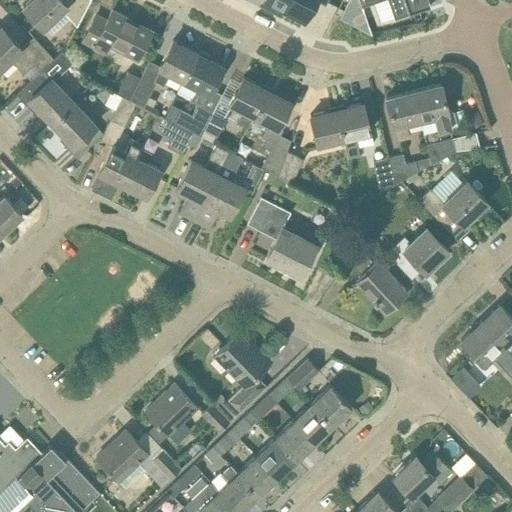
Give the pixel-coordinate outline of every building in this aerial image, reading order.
[(28,0),(23,5),(44,27),(63,9),(77,25),(89,0),(28,0)] [(287,0),(284,7),(305,17),(313,0),(318,0),(325,3),(327,0),(287,0)] [(359,0),(348,0),(340,17),(363,10),(362,5),(359,0)] [(359,0),(362,5),(377,0),(388,0),(394,18),(430,6),(428,0),(359,0)] [(150,30),(128,19),(129,17),(112,9),(107,19),(96,14),(84,39),(104,49),(109,41),(138,56),(152,29),(151,28),(150,30)] [(35,62),(42,70),(54,58),(33,36),(32,36),(36,40),(25,50),(2,25),(0,26),(0,67),(10,58),(24,73),(35,62)] [(160,63),(150,58),(129,98),(135,100),(143,105),(156,79),(164,83),(170,71),(184,78),(198,52),(173,40),(160,63)] [(42,70),(17,93),(26,102),(30,98),(51,121),(73,100),(53,79),(73,61),(62,49),(54,58),(42,70)] [(223,65),(198,52),(184,78),(198,85),(192,97),(202,102),(208,90),(210,90),(223,65)] [(116,91),(123,94),(129,98),(150,58),(149,58),(140,75),(128,69),(116,91)] [(248,126),(254,114),(267,88),(243,76),(230,102),(242,108),(236,120),(248,126)] [(441,83),(413,89),(421,118),(436,115),(440,129),(450,126),(447,112),(448,112),(441,83)] [(261,165),(278,174),(287,146),(276,140),(281,128),(278,127),(291,100),(267,88),(254,114),(268,122),(262,135),(268,138),(265,145),(270,147),(261,165)] [(421,118),(413,89),(386,96),(393,125),(395,125),(398,139),(410,136),(406,122),(421,118)] [(123,94),(109,120),(121,126),(135,100),(129,98),(123,94)] [(73,100),(51,121),(73,143),(68,147),(77,157),(103,132),(73,100)] [(165,116),(166,116),(192,130),(199,133),(210,112),(196,105),(192,113),(172,102),(165,116)] [(336,108),(343,136),(344,136),(348,156),(360,153),(355,133),(369,130),(363,102),(336,108)] [(317,142),(343,136),(336,108),(310,114),(317,142)] [(200,134),(214,141),(226,118),(212,111),(200,134)] [(192,130),(166,116),(159,129),(171,135),(166,144),(181,152),(192,130)] [(193,132),(187,143),(195,147),(201,136),(193,132)] [(112,144),(98,171),(122,183),(141,146),(143,142),(131,136),(124,150),(112,144)] [(426,142),(431,163),(458,148),(453,136),(426,142)] [(190,159),(177,186),(189,193),(179,212),(194,219),(229,150),(217,143),(205,167),(190,159)] [(141,146),(122,183),(146,195),(160,168),(147,162),(152,152),(141,146)] [(287,146),(278,174),(291,181),(304,157),(287,148),(288,147),(287,146)] [(229,150),(194,219),(208,226),(218,207),(230,214),(244,187),(231,180),(242,157),(229,150)] [(403,152),(389,156),(395,182),(418,170),(415,159),(406,162),(403,152)] [(395,182),(389,156),(374,159),(382,190),(395,182)] [(253,164),(245,179),(255,184),(263,169),(253,164)] [(430,188),(419,199),(458,240),(470,229),(464,223),(487,201),(466,179),(463,182),(451,169),(431,188),(430,188)] [(0,228),(3,231),(22,213),(4,194),(0,197),(0,228)] [(266,256),(300,273),(316,243),(282,226),(290,211),(261,196),(247,222),(276,237),(266,256)] [(387,252),(406,272),(417,262),(425,271),(448,249),(426,226),(410,242),(404,236),(387,252)] [(373,296),(372,297),(375,300),(376,299),(385,309),(406,289),(392,275),(376,259),(374,262),(362,250),(349,263),(335,276),(347,289),(357,279),(373,296)] [(511,316),(500,303),(480,321),(511,354),(511,316)] [(480,321),(461,339),(474,353),(471,356),(477,363),(480,366),(482,367),(486,364),(487,365),(495,358),(501,364),(511,354),(480,321)] [(228,399),(239,411),(267,385),(255,373),(270,359),(258,347),(255,350),(238,332),(216,354),(244,383),(228,399)] [(287,375),(299,388),(319,369),(307,356),(287,375)] [(282,380),(268,393),(276,401),(290,388),(282,380)] [(146,409),(169,433),(198,406),(175,382),(146,409)] [(331,383),(312,401),(333,423),(352,405),(331,383)] [(268,393),(251,410),(259,418),(276,401),(268,393)] [(367,400),(358,407),(364,414),(373,407),(367,400)] [(312,401),(293,419),(314,441),(333,423),(312,401)] [(230,420),(212,402),(201,412),(219,431),(230,420)] [(251,410),(231,429),(239,437),(259,418),(251,410)] [(293,419),(274,437),(296,459),(314,441),(293,419)] [(96,456),(119,480),(139,461),(148,453),(125,428),(96,456)] [(231,429),(214,446),(221,454),(239,437),(231,429)] [(0,490),(42,451),(27,435),(15,446),(8,439),(5,443),(0,437),(0,490)] [(274,437),(256,454),(277,476),(296,459),(274,437)] [(42,451),(0,490),(0,511),(78,511),(79,511),(78,511),(85,511),(96,502),(93,498),(100,492),(67,456),(65,458),(50,443),(42,451)] [(214,446),(205,454),(218,467),(226,459),(221,454),(214,446)] [(143,465),(161,486),(171,477),(181,468),(162,448),(152,458),(148,453),(139,461),(143,465)] [(393,475),(412,495),(434,475),(440,481),(451,470),(432,450),(421,460),(416,454),(393,475)] [(256,454),(237,472),(258,494),(277,476),(256,454)] [(229,480),(219,489),(240,511),(258,494),(237,472),(230,464),(221,472),(229,480)] [(437,496),(449,509),(473,488),(461,474),(437,496)] [(169,489),(173,493),(186,481),(181,476),(169,489)] [(239,511),(240,511),(219,489),(212,483),(210,481),(183,506),(185,509),(188,511),(239,511)] [(481,488),(488,495),(495,487),(488,481),(481,488)] [(378,490),(357,509),(360,511),(392,511),(396,509),(378,490)] [(433,511),(417,495),(406,506),(411,511),(433,511)]
